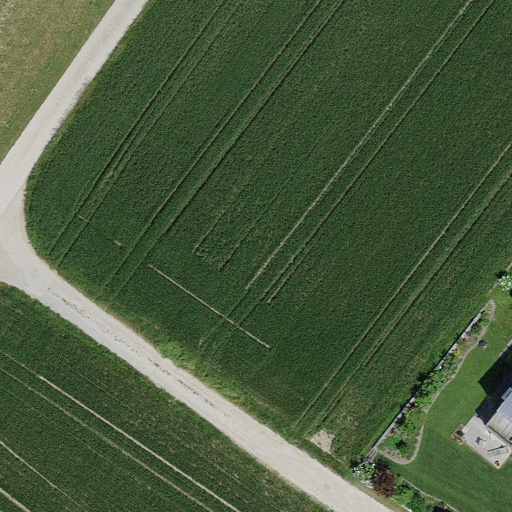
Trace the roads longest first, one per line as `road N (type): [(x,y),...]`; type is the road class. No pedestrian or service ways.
road 1 (track): [(0,259),(368,511)]
road 2 (track): [(0,197),(136,0)]
